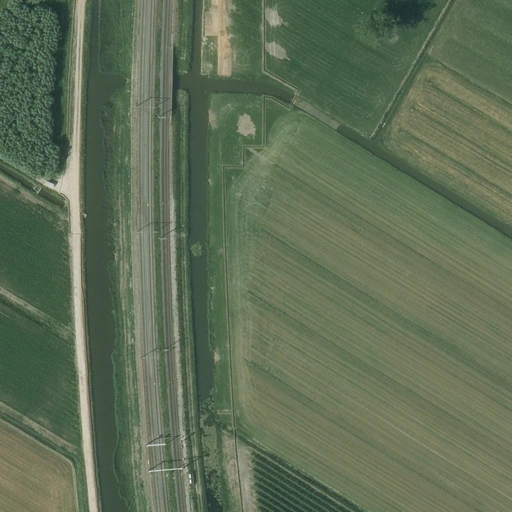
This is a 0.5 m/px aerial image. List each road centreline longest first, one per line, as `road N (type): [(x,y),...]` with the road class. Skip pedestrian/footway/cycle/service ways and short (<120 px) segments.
road 1 (track): [(204,511),(184,201),(196,149),(230,112),(233,63),(196,0)]
road 2 (track): [(95,511),(74,188),(82,0)]
